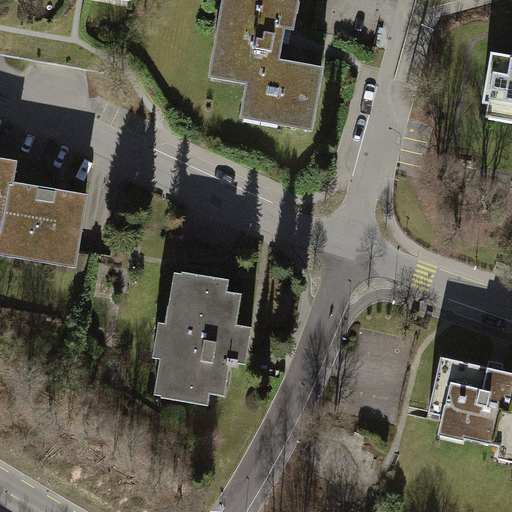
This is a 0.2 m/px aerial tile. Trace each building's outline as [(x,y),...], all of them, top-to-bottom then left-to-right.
[(297,0),(218,0),(205,77),(245,84),(239,118),(308,130),(319,68),(276,61),(281,30),(292,32),(297,0)] [(507,50),(487,46),(477,113),(511,118),(511,43),(508,43),(507,50)] [(0,259),(76,271),(87,199),(14,187),(17,164),(0,161),(0,235),(1,236),(0,242),(0,259)] [(229,278),(171,270),(163,321),(154,320),(148,362),(157,363),(152,397),(207,406),(209,393),(225,396),(230,363),(246,366),(251,330),(235,327),(240,294),(226,292),(229,278)] [(511,370),(491,366),(441,355),(430,407),(442,410),(438,431),(496,444),(493,457),(511,460),(511,370)]
